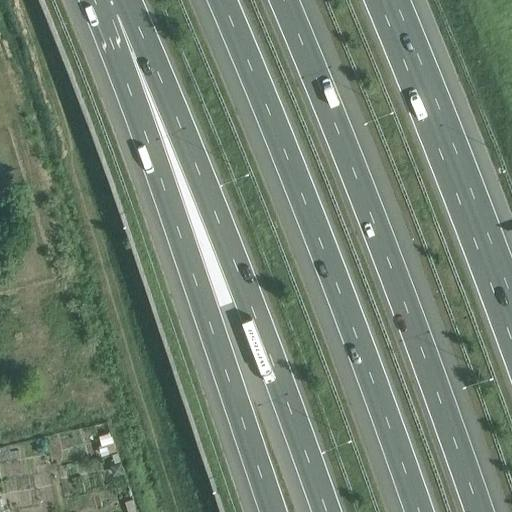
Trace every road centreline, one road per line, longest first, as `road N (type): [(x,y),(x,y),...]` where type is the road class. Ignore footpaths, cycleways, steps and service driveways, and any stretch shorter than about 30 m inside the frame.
road 1 (motorway): [(220,0),(352,327),(416,511)]
road 2 (motorway): [(481,511),(286,0)]
road 3 (motorway): [(118,8),(268,350),(327,511)]
road 4 (motorway): [(118,8),(270,511)]
road 5 (motorway): [(511,319),(388,0)]
